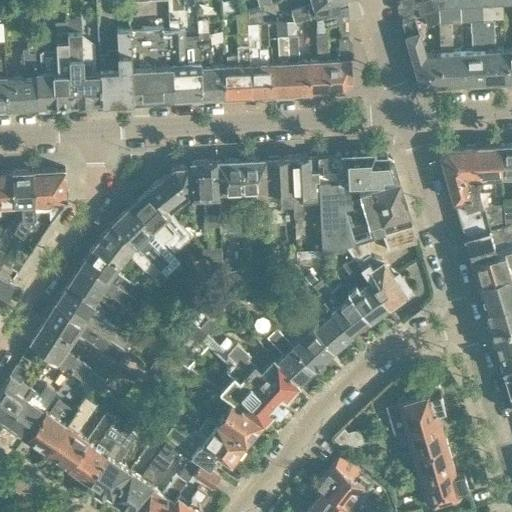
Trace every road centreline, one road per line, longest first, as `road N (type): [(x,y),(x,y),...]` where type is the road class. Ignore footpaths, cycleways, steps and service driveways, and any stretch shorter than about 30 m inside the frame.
road 1 (residential): [(95,134),(404,112)]
road 2 (residential): [(240,511),(395,345),(463,320)]
road 3 (residential): [(0,346),(95,191),(95,134)]
road 4 (residential): [(463,320),(404,112)]
road 5 (residential): [(511,493),(463,320)]
